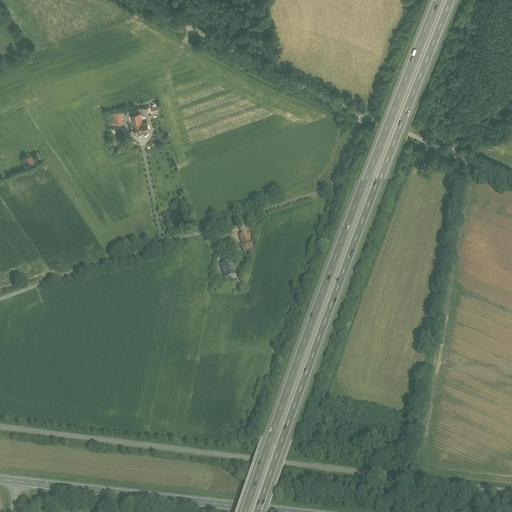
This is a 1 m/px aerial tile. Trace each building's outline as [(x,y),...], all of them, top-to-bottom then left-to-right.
[(120,112),(113,113),(116,126),(123,124),(120,112)] [(140,113),(130,115),(132,125),(134,125),(136,134),(149,131),(147,122),(141,123),(141,122),(142,122),(140,113)] [(247,233),(239,236),(243,245),(241,246),(244,254),(253,250),(247,233)] [(232,239),(218,245),(221,254),(236,248),(232,239)] [(230,262),(221,266),(222,270),(223,269),(225,273),(224,273),(226,279),(236,276),(230,262)]
